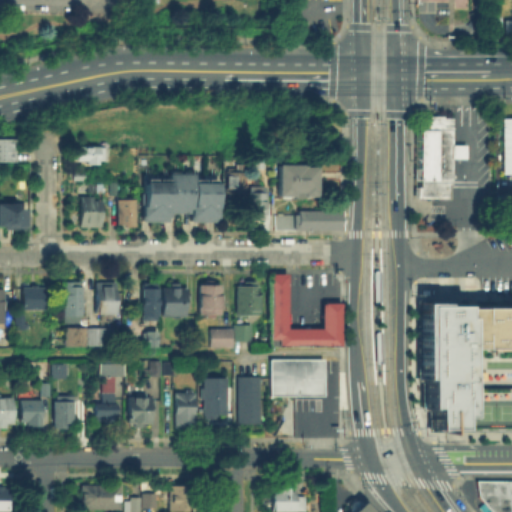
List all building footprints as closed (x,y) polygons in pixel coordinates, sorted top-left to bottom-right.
[(511,7),(510,8),(511,18),(501,19),(502,33),(511,32),(511,7)] [(420,188),(421,179),(415,179),(416,168),(422,168),(423,116),(453,117),(453,146),(466,146),(465,159),(453,159),(452,187),(448,187),(448,199),(415,198),(416,188),(420,188)] [(511,175),(503,175),(503,118),(511,118),(511,175)] [(0,140),(17,140),(16,161),(0,161),(0,140)] [(99,149),(104,149),(104,160),(102,160),(102,162),(77,162),(77,149),(99,149)] [(265,158),(265,167),(254,167),(254,158),(265,158)] [(314,195),(275,195),(275,163),(314,163),(314,195)] [(228,168),(235,168),(235,165),(245,165),(245,194),(228,194),(228,168)] [(86,172),(86,181),(74,181),(74,172),(86,172)] [(214,181),(214,221),(187,220),(188,212),(166,212),(166,220),(139,220),(139,181),(164,181),(164,172),(190,172),(190,181),(214,181)] [(102,184),(102,192),(90,192),(90,184),(102,184)] [(266,188),(266,219),(250,219),(250,188),(266,188)] [(99,218),(98,226),(80,226),(80,199),(95,199),(95,203),(99,203),(99,218)] [(135,201),(135,224),(117,224),(117,201),(135,201)] [(0,203),(17,203),(17,208),(26,208),(26,226),(0,226),(0,203)] [(271,228),(271,213),(294,213),(294,209),(338,209),(338,228),(271,228)] [(270,339),(269,276),(287,276),(287,329),(322,329),(322,304),(340,305),(340,346),(280,346),(280,339),(270,339)] [(115,283),(115,313),(97,313),(97,283),(115,283)] [(63,284),(82,284),(82,323),(63,323),(63,284)] [(143,284),(156,284),(156,316),(143,316),(143,284)] [(172,288),(172,287),(185,287),(185,316),(162,316),(163,288),(172,288)] [(199,287),(220,287),(220,313),(199,313),(199,287)] [(236,287),(257,287),(257,314),(236,314),(236,287)] [(23,288),(44,288),(44,309),(23,309),(23,288)] [(511,430),(425,430),(425,410),(419,410),(418,380),(415,380),(414,298),(442,298),(442,304),(459,304),(459,307),(511,307),(511,430)] [(15,317),(24,317),(24,329),(15,329),(15,317)] [(250,326),(249,341),(233,340),(233,332),(234,325),(250,326)] [(66,329),(114,329),(114,346),(66,346),(66,329)] [(154,345),(141,345),(141,329),(154,329),(154,345)] [(232,330),(232,341),(231,341),(231,347),(210,347),(210,330),(232,330)] [(270,395),(268,385),(269,385),(269,360),(322,361),(322,396),(270,395)] [(62,376),(48,376),(48,362),(62,362),(62,376)] [(159,362),(159,376),(150,376),(150,362),(159,362)] [(173,362),(173,375),(163,374),(163,362),(173,362)] [(89,415),(94,415),(94,404),(102,404),(102,364),(125,364),(125,378),(115,378),(115,406),(114,406),(114,424),(88,423),(89,415)] [(259,377),(259,423),(238,423),(238,377),(259,377)] [(226,378),(226,414),(209,414),(209,417),(203,417),(203,399),(202,399),(202,391),(204,388),(204,378),(226,378)] [(49,385),(49,395),(41,395),(41,385),(49,385)] [(187,393),(187,390),(193,390),(193,428),(175,428),(175,393),(187,393)] [(0,397),(12,397),(12,426),(0,426),(0,397)] [(63,424),(55,424),(55,397),(72,397),(72,428),(63,428),(63,424)] [(128,399),(150,399),(150,424),(128,424),(128,399)] [(20,422),(20,401),(40,401),(40,426),(28,425),(28,422),(20,422)] [(490,511),(475,494),(473,480),(511,480),(511,511),(490,511)] [(82,489),(83,489),(83,486),(107,486),(120,486),(120,487),(120,509),(82,509),(82,489)] [(171,487),(197,487),(197,496),(198,496),(198,507),(194,507),(194,511),(171,511),(171,487)] [(0,490),(9,490),(9,510),(0,510),(0,490)] [(139,491),(153,491),(153,506),(139,506),(139,491)] [(273,491),(290,491),(290,492),(296,492),(296,497),(305,497),(305,511),(273,511),(273,491)] [(137,495),(137,511),(121,511),(121,499),(127,499),(127,495),(137,495)] [(345,511),(369,511),(358,500),(345,511)]
